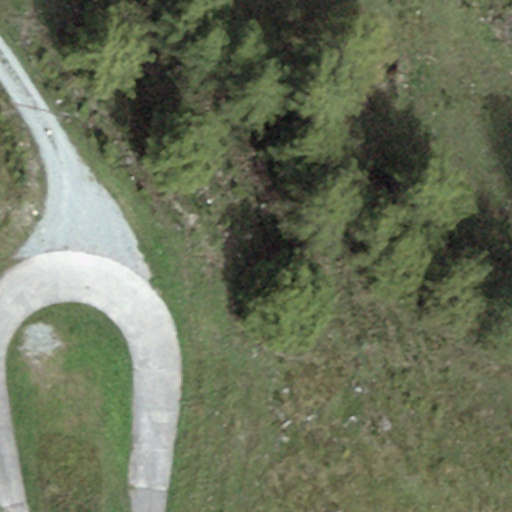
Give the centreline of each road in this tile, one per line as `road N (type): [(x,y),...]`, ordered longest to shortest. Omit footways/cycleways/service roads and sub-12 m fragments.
road 1 (track): [(154,511),(161,363),(113,303),(47,299),(0,338)]
road 2 (track): [(113,303),(46,133),(0,71)]
road 3 (track): [(26,0),(46,133)]
